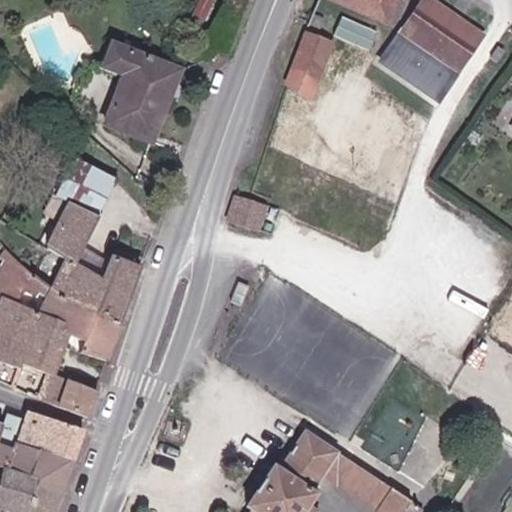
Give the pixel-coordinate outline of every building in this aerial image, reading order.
[(345,0),(385,20),(394,0),(345,0)] [(429,0),(425,0),(405,32),(457,69),(480,33),(460,20),(456,25),(445,17),(448,12),(429,0)] [(309,16),(321,23),(324,17),(315,12),(311,11),(309,16)] [(337,33),(369,48),(376,32),(344,17),(337,33)] [(294,65),(322,75),(334,42),(307,31),(294,65)] [(125,77),(132,55),(112,48),(105,70),(125,77)] [(151,60),(132,55),(125,77),(107,134),(159,148),(171,111),(160,108),(170,77),(148,70),(151,60)] [(496,71),(502,74),(509,64),(501,60),(496,71)] [(68,205),(105,223),(113,227),(131,190),(77,164),(57,200),(68,205)] [(269,205),(242,195),(234,220),(260,230),(269,205)] [(34,272),(43,280),(52,290),(65,303),(123,328),(144,273),(117,260),(109,276),(84,264),(105,223),(68,205),(34,272)] [(33,309),(43,280),(34,272),(5,244),(0,260),(0,264),(4,267),(0,276),(0,297),(5,299),(33,309)] [(65,303),(52,290),(44,313),(36,334),(64,346),(68,335),(89,343),(85,356),(109,364),(123,328),(65,303)] [(0,355),(22,366),(23,363),(52,374),(64,346),(36,334),(44,313),(33,309),(5,299),(0,310),(0,355)] [(72,382),(52,374),(23,363),(22,366),(15,382),(36,397),(63,407),(72,382)] [(72,382),(63,407),(89,417),(98,392),(72,382)] [(30,416),(22,444),(74,463),(83,438),(30,416)] [(35,488),(62,499),(74,463),(22,444),(27,424),(9,418),(5,431),(0,429),(0,469),(36,481),(35,488)] [(174,425),(172,430),(177,433),(180,428),(174,425)] [(251,509),(248,511),(310,511),(316,503),(311,500),(320,487),(313,481),(319,472),(336,449),(306,429),(281,465),(274,462),(245,505),(251,509)] [(336,449),(319,472),(375,509),(391,485),(336,449)] [(0,483),(2,484),(0,489),(0,508),(7,511),(10,511),(57,511),(62,499),(35,488),(36,481),(0,469),(0,483)] [(391,485),(375,509),(378,511),(400,511),(410,498),(391,485)] [(413,511),(418,503),(410,498),(400,511),(413,511)]
